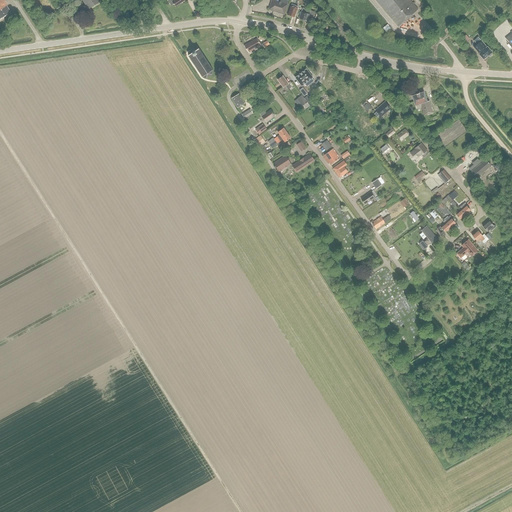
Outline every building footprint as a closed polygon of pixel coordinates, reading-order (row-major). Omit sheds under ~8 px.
[(0,0),(0,17),(9,12),(5,6),(6,5),(3,0),(0,0)] [(82,0),(89,9),(100,1),(99,0),(82,0)] [(284,13),(288,1),(285,0),(272,0),(270,8),(270,10),(283,14),(284,13)] [(374,0),(398,27),(418,10),(414,5),(415,4),(414,2),(412,3),(409,0),(374,0)] [(294,17),(298,6),(292,4),(288,16),(292,17),(292,16),(294,17)] [(308,21),(309,16),(314,18),(315,12),(302,8),(299,19),(308,21)] [(464,44),(468,41),(469,40),(465,35),(461,39),(464,44)] [(249,53),(261,45),(257,38),(244,46),(249,53)] [(473,47),(477,52),(483,60),(488,56),(490,56),(492,55),(492,53),(487,47),(486,47),(478,38),(473,41),(476,44),(473,47)] [(199,48),(193,52),(189,55),(203,77),(207,78),(212,74),(213,70),(199,48)] [(306,70),(295,78),(302,86),(308,81),(310,84),(314,81),(312,79),(313,78),(306,70)] [(341,102),(350,96),(332,70),(322,77),(341,102)] [(283,87),(288,84),(283,76),(278,80),(283,87)] [(424,92),(418,94),(422,107),(421,107),(424,115),(433,113),(430,103),(428,103),(424,92)] [(238,108),(245,103),(239,94),(232,98),(238,108)] [(418,94),(412,96),(416,109),(421,107),(422,107),(418,94)] [(307,102),(305,99),(302,95),(295,101),(300,108),(307,102)] [(368,103),(364,107),(367,111),(372,107),(368,103)] [(388,109),(390,108),(386,104),(385,105),(384,103),(376,110),(381,117),(389,110),(388,109)] [(245,119),(253,114),(250,109),(242,114),(245,119)] [(266,122),(275,116),(271,110),(266,113),(262,117),(266,122)] [(263,125),(256,130),(259,135),(267,129),(263,125)] [(287,133),(284,128),(278,132),(280,135),(274,139),(273,138),(268,141),(271,145),(287,133)] [(392,129),(385,134),(388,138),(395,133),(392,129)] [(409,135),(405,129),(397,136),(401,141),(409,135)] [(285,142),(291,138),(287,133),(271,145),(270,145),(272,148),(278,144),(278,143),(283,139),(285,142)] [(261,135),(256,139),(260,144),(265,141),(261,135)] [(326,151),(330,148),(328,145),(328,144),(326,141),(321,145),(326,151)] [(302,142),(297,145),(301,152),(306,149),(302,142)] [(427,151),(422,145),(421,143),(415,149),(411,153),(416,159),(420,156),(421,156),(421,155),(427,151)] [(337,158),(339,157),(333,149),(323,156),(328,164),(330,163),(331,165),(338,159),(337,158)] [(348,151),(341,156),(344,159),(350,155),(348,151)] [(297,173),(315,161),(310,154),(292,166),(297,173)] [(273,164),(279,172),(291,164),(286,156),(273,164)] [(477,178),(491,166),(486,160),(483,157),(479,161),(478,159),(473,163),(474,165),(469,169),(472,171),(472,172),(477,178)] [(347,165),(344,161),(333,169),(340,178),(348,172),(344,167),(347,165)] [(500,161),(494,166),(496,168),(499,172),(505,167),(502,163),(500,161)] [(445,184),(448,182),(451,179),(444,171),(438,176),(445,184)] [(381,178),(373,183),(377,189),(384,183),(381,178)] [(361,199),(365,205),(371,200),(371,201),(375,198),(371,192),(367,194),(367,195),(361,199)] [(404,199),(400,202),(404,208),(408,205),(407,203),(404,199)] [(462,210),(465,214),(470,210),(467,206),(465,203),(460,207),(462,210)] [(462,210),(460,207),(458,209),(461,211),(456,215),(460,219),(465,214),(462,210)] [(434,210),(430,214),(434,219),(438,215),(434,210)] [(447,223),(450,228),(455,223),(452,219),(450,216),(448,217),(451,220),(447,223)] [(385,223),(384,221),(381,217),(373,222),(374,223),(373,224),(376,229),(385,223)] [(443,219),(440,221),(442,223),(444,222),(446,224),(441,228),(445,232),(450,228),(447,223),(445,220),(444,221),(443,219)] [(483,227),(487,232),(490,229),(492,231),(496,228),(490,221),(483,227)] [(424,242),(423,241),(419,244),(424,250),(428,247),(426,245),(431,241),(432,243),(431,243),(431,244),(438,239),(437,238),(437,239),(427,226),(421,231),(422,230),(429,239),(424,242)] [(479,238),(484,244),(489,240),(484,234),(482,236),(478,231),(472,236),(477,241),(479,238)] [(478,251),(468,240),(462,245),(464,248),(457,254),(461,258),(463,260),(464,260),(467,258),(467,256),(465,255),(468,252),(471,256),(478,251)]
